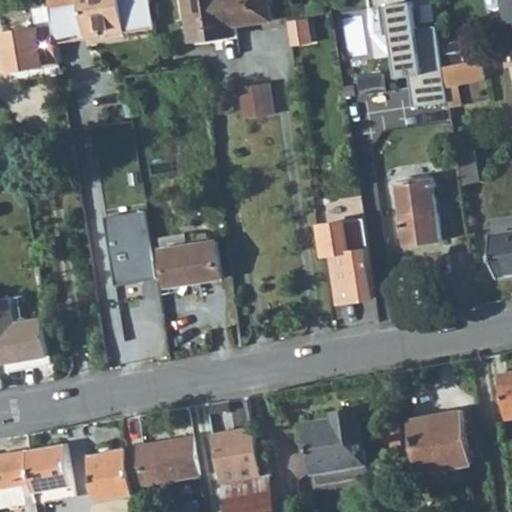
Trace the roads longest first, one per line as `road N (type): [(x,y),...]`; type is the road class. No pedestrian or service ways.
road 1 (tertiary): [(511,327),(0,415)]
road 2 (unknown): [(269,36),(332,358)]
road 3 (unknown): [(260,370),(228,178),(239,64)]
road 4 (unknown): [(412,344),(377,126),(386,104),(419,82)]
road 5 (unknown): [(489,331),(511,487)]
road 6 (unknown): [(204,380),(219,511)]
